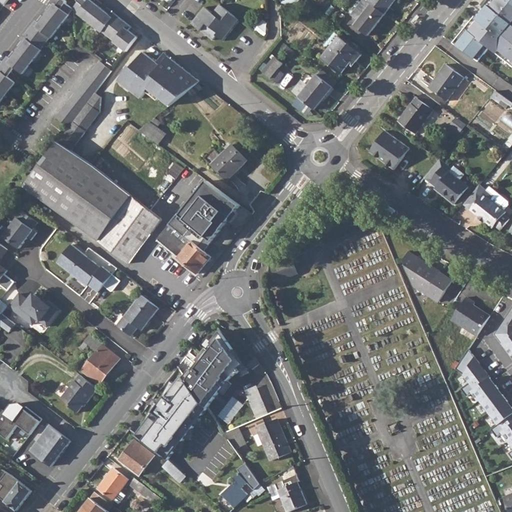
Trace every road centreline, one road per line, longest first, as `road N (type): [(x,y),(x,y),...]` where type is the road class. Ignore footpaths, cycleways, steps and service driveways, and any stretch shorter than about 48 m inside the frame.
road 1 (residential): [(337,166),(511,278)]
road 2 (unknown): [(199,311),(143,247),(204,168)]
road 3 (tertiary): [(332,140),(448,0)]
road 4 (residential): [(160,30),(290,134)]
road 5 (residential): [(155,365),(24,267)]
road 6 (unknown): [(160,30),(105,84),(111,111),(89,147)]
road 7 (tertiary): [(306,163),(239,252),(232,277)]
road 8 (tertiary): [(247,279),(317,173)]
